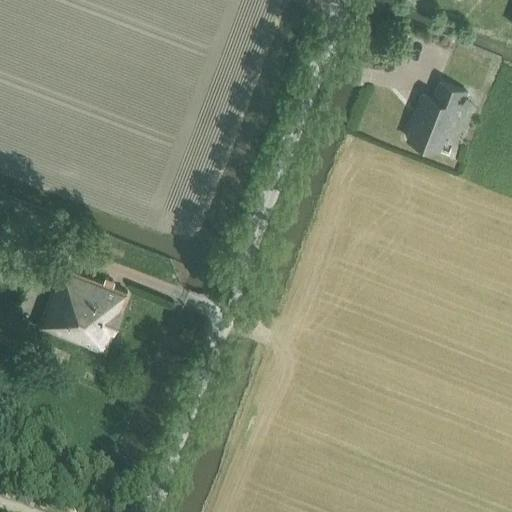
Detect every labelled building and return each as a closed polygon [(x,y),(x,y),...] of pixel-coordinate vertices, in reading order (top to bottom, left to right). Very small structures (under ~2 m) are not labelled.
[(468,91),(440,80),(433,97),(423,93),(416,110),(418,111),(408,138),(440,150),(457,109),(461,110),(468,91)] [(0,239),(10,215),(0,210),(0,239)] [(106,350),(129,292),(62,267),(40,325),(106,350)] [(0,339),(21,347),(31,321),(0,309),(0,339)] [(0,365),(13,370),(18,357),(0,350),(0,365)]
